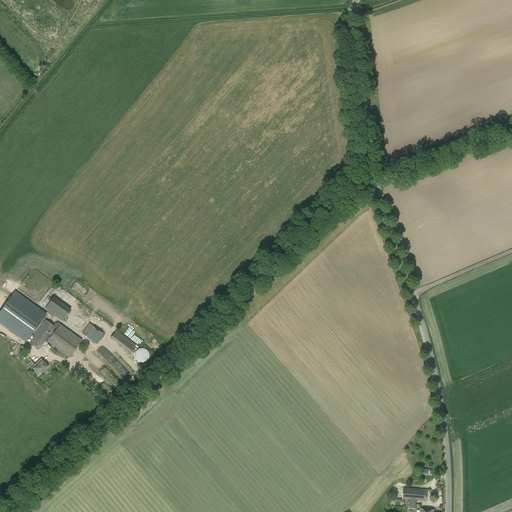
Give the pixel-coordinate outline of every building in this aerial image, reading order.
[(0,321),(26,341),(45,315),(16,295),(0,316),(0,321)] [(62,321),(71,309),(53,296),(45,309),(49,312),(48,313),(53,317),(54,316),(62,321)] [(55,323),(53,325),(45,319),(29,343),(39,350),(45,341),(69,358),(82,340),(60,324),(58,323),(55,323)] [(103,333),(102,332),(89,323),(82,334),(94,343),(96,344),(103,333)] [(136,345),(116,330),(110,338),(130,353),(136,345)] [(140,363),(142,363),(145,362),(147,361),(148,359),(149,357),(149,355),(149,352),(147,350),(145,349),(143,348),(141,348),(139,349),(137,350),(136,351),(135,353),(135,356),(135,358),(136,360),(138,362),(140,363)] [(93,354),(88,358),(102,373),(107,369),(93,354)] [(41,359),(35,364),(31,361),(27,364),(30,368),(37,376),(48,367),(41,359)] [(416,509),(417,500),(426,501),(427,490),(403,488),(403,499),(409,500),(408,508),(416,509)]
